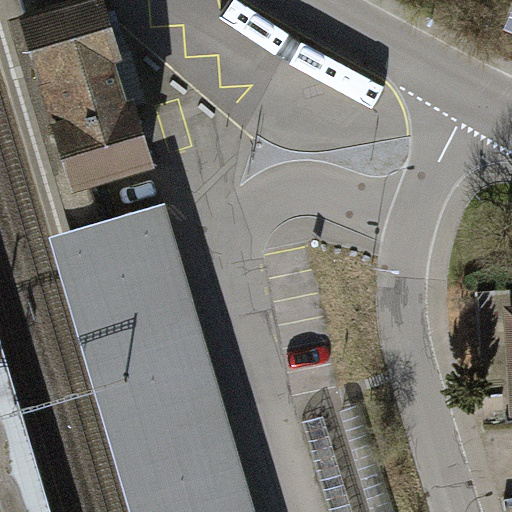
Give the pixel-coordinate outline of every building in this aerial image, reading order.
[(23,0),(75,178),(165,153),(157,123),(121,0),(23,0)] [(54,230),(139,511),(268,511),(172,194),(54,230)] [(511,298),(503,299),(510,416),(511,415),(511,298)] [(0,511),(57,511),(0,321),(0,511)] [(397,511),(366,403),(309,420),(336,511),(397,511)]
